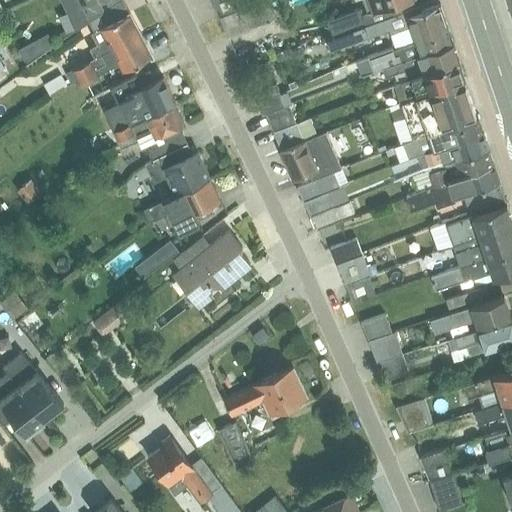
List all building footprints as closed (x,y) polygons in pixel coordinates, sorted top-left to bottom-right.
[(90,22),(121,0),(62,0),(76,32),(90,22)] [(123,0),(121,0),(90,22),(94,31),(91,32),(96,43),(89,48),(94,58),(141,35),(123,0)] [(211,0),(219,17),(250,5),(247,0),(211,0)] [(264,0),(250,5),(219,17),(228,36),(276,19),(268,0),(264,0)] [(368,24),(403,11),(400,2),(405,0),(360,0),(365,12),(364,12),(368,24)] [(368,24),(333,37),(326,40),(330,52),(389,29),(392,40),(446,21),(440,4),(419,10),(417,6),(403,11),(368,24)] [(368,24),(364,12),(362,13),(360,8),(326,20),(333,37),(368,24)] [(446,21),(392,40),(395,48),(393,48),(368,58),(373,72),(383,69),(453,42),(446,21)] [(48,34),(18,49),(24,61),(26,60),(27,64),(54,45),(48,34)] [(141,35),(94,58),(65,73),(68,79),(65,81),(61,74),(43,85),(50,96),(78,79),(81,85),(119,64),(123,71),(152,56),(141,35)] [(453,42),(383,69),(385,76),(394,73),(397,84),(459,61),(453,42)] [(459,61),(397,84),(394,86),(401,103),(417,95),(464,79),(465,79),(459,61)] [(143,70),(113,86),(117,92),(119,97),(132,91),(144,115),(175,103),(163,76),(148,83),(143,70)] [(417,95),(401,103),(405,118),(392,122),(401,146),(404,145),(477,117),(464,79),(417,95)] [(266,114),(285,106),(276,82),(252,93),(262,115),(266,114)] [(117,92),(113,86),(92,97),(95,104),(112,95),(117,92)] [(117,92),(112,95),(117,106),(105,112),(113,129),(144,115),(132,91),(119,97),(117,92)] [(113,129),(112,129),(118,144),(120,148),(138,140),(143,150),(148,148),(152,159),(187,143),(180,126),(184,124),(175,103),(144,115),(113,129)] [(285,106),(266,114),(274,132),(297,123),(290,105),(285,106)] [(477,117),(404,145),(409,158),(483,133),(478,117),(477,117)] [(364,118),(349,123),(354,134),(368,128),(364,118)] [(297,123),(274,132),(281,149),(281,150),(304,141),(297,123)] [(118,144),(112,129),(107,131),(95,137),(95,138),(88,140),(96,155),(118,144)] [(342,168),(339,161),(326,132),(304,141),(281,150),(294,180),(308,174),(311,181),(333,172),(342,168)] [(483,133),(409,158),(389,166),(390,168),(396,180),(444,166),(489,149),(483,133)] [(187,143),(152,159),(146,162),(145,163),(151,177),(154,182),(166,177),(175,195),(210,178),(198,151),(192,154),(187,143)] [(489,149),(444,166),(445,168),(418,176),(424,191),(494,165),(489,149)] [(494,165),(424,191),(406,198),(410,210),(435,201),(436,208),(455,201),(454,195),(463,192),(469,212),(506,199),(494,165)] [(333,172),(311,181),(297,186),(303,201),(328,192),(329,192),(340,187),(333,172)] [(31,178),(17,190),(22,195),(24,194),(26,195),(23,197),(28,203),(42,191),(31,178)] [(210,178),(175,195),(145,209),(150,220),(155,218),(155,219),(169,213),(178,232),(199,222),(195,211),(220,199),(210,178)] [(328,192),(303,201),(310,216),(334,207),(332,203),(347,197),(343,188),(328,193),(328,192)] [(334,207),(310,216),(315,228),(355,212),(350,201),(334,207)] [(438,252),(511,225),(511,219),(507,204),(430,230),(438,252)] [(511,225),(438,252),(445,272),(511,248),(511,225)] [(203,235),(172,259),(179,268),(174,271),(199,304),(212,294),(213,288),(219,288),(250,264),(241,253),(242,246),(229,230),(210,245),(203,235)] [(336,263),(363,254),(357,237),(330,248),(336,263)] [(163,244),(148,257),(156,268),(172,255),(163,244)] [(511,248),(445,272),(431,276),(436,289),(473,278),(476,284),(511,271),(511,248)] [(363,254),(336,263),(345,285),(368,277),(371,276),(363,254)] [(368,277),(345,285),(353,303),(376,294),(368,277)] [(485,286),(444,299),(448,310),(465,304),(466,307),(489,299),(485,286)] [(14,290),(0,301),(0,302),(13,319),(28,308),(14,290)] [(505,295),(430,320),(434,332),(473,319),(476,327),(511,315),(505,295)] [(122,299),(94,321),(105,334),(132,312),(122,299)] [(25,313),(16,322),(25,334),(35,326),(28,316),(25,313)] [(368,340),(392,332),(385,313),(361,322),(368,340)] [(465,355),(469,354),(511,340),(511,318),(448,339),(451,348),(462,345),(465,355)] [(392,332),(368,340),(377,362),(403,354),(395,331),(392,332)] [(462,345),(451,348),(455,361),(470,356),(469,354),(465,355),(462,345)] [(55,350),(45,358),(67,385),(78,378),(55,350)] [(6,372),(44,418),(64,402),(21,351),(1,366),(6,372)] [(403,354),(377,362),(385,380),(408,370),(403,354)] [(292,366),(224,398),(232,415),(263,400),(269,414),(270,414),(272,418),(299,405),(297,400),(307,396),(292,366)] [(501,402),(511,398),(511,369),(463,385),(468,398),(497,389),(501,402)] [(44,418),(6,372),(0,376),(0,421),(3,426),(13,418),(25,434),(43,420),(44,418)] [(511,398),(501,402),(473,411),(477,420),(504,411),(510,429),(511,427),(511,398)] [(408,432),(430,425),(426,414),(420,399),(396,406),(408,432)] [(0,421),(0,446),(12,437),(3,426),(0,421)] [(235,421),(208,434),(217,453),(227,448),(236,468),(253,460),(235,421)] [(430,425),(408,432),(420,457),(445,449),(450,447),(441,421),(430,425)] [(255,434),(254,447),(279,435),(275,425),(255,434)] [(505,430),(484,437),(488,448),(484,450),(487,462),(511,454),(511,432),(507,434),(505,430)] [(185,482),(187,485),(200,503),(208,497),(219,511),(241,511),(201,456),(191,464),(171,438),(148,456),(170,485),(179,478),(183,483),(185,482)] [(445,449),(420,457),(429,480),(452,473),(449,463),(450,461),(445,449)] [(131,467),(119,476),(129,491),(142,482),(131,467)] [(511,472),(503,475),(511,502),(511,472)] [(452,473),(429,480),(439,510),(462,503),(452,473)] [(179,478),(170,485),(168,486),(174,494),(187,485),(185,482),(183,483),(179,478)] [(359,511),(350,491),(318,507),(315,508),(306,511),(359,511)] [(288,511),(275,494),(252,511),(288,511)] [(121,511),(111,498),(92,511),(121,511)]
